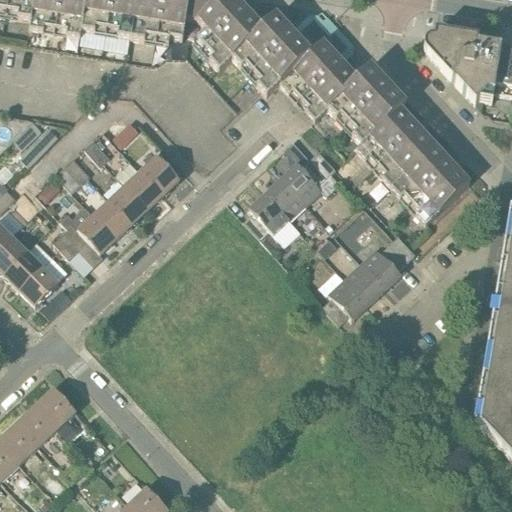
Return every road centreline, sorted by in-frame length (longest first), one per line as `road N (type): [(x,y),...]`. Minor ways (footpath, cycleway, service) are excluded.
road 1 (residential): [(55,343),(273,138),(300,124),(371,58),(393,51)]
road 2 (residential): [(209,511),(55,343)]
road 3 (residential): [(511,189),(393,51)]
